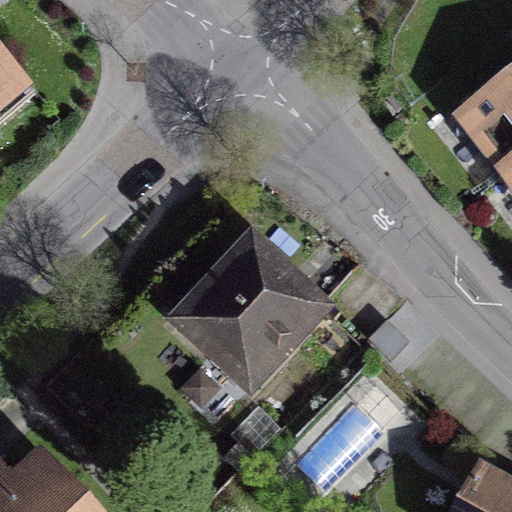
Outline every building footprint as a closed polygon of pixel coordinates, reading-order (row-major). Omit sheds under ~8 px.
[(0,95),(13,85),(0,69),(0,95)] [(507,174),(511,169),(511,79),(463,117),(507,174)] [(250,251),(182,325),(250,387),(318,314),(250,251)] [(0,511),(79,511),(38,468),(13,491),(0,476),(0,511)] [(511,511),(511,499),(481,484),(466,511),(511,511)]
